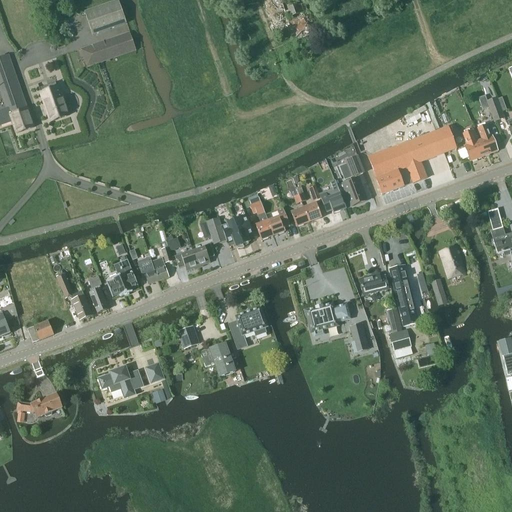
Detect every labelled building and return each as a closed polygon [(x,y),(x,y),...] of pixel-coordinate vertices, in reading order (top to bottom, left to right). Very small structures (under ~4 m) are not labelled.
[(250,0),(228,0),(232,11),(251,4),(250,0)] [(93,36),(127,24),(118,1),(85,13),(93,36)] [(297,2),(287,6),(288,11),(290,14),(291,18),(301,14),(297,2)] [(87,68),(136,51),(130,33),(81,50),(87,68)] [(8,55),(0,58),(0,92),(6,109),(0,110),(0,126),(3,125),(13,122),(17,133),(33,128),(8,55)] [(60,88),(41,94),(51,122),(69,116),(67,109),(69,108),(70,106),(70,104),(69,101),(68,100),(66,99),(64,100),(60,88)] [(488,108),(489,109),(490,109),(487,102),(485,96),(478,99),(483,111),(488,108)] [(497,98),(487,102),(490,109),(489,109),(494,123),(505,119),(497,98)] [(433,111),(428,113),(435,132),(440,130),(433,111)] [(478,129),(477,129),(481,140),(479,141),(485,157),(497,152),(492,136),(491,137),(487,125),(485,126),(485,124),(478,127),(478,129)] [(436,133),(444,155),(456,150),(448,128),(436,133)] [(465,149),(458,152),(461,161),(469,158),(470,162),(485,157),(479,141),(476,142),(472,131),(470,132),(470,130),(463,133),(464,135),(462,135),(467,146),(464,147),(465,149)] [(421,163),(444,155),(436,133),(368,158),(382,196),(427,179),(421,163)] [(357,157),(345,161),(352,178),(364,174),(363,172),(358,157),(357,157)] [(358,178),(342,184),(351,207),(367,201),(358,178)] [(332,190),(319,195),(321,198),(325,211),(331,208),(333,214),(346,209),(336,181),(330,183),(332,190)] [(316,186),(309,189),(313,201),(321,198),(319,195),(316,186)] [(296,206),(302,203),(299,196),(293,198),(296,206)] [(261,202),(250,206),(253,215),(257,214),(258,217),(260,225),(256,226),(262,242),(274,237),(268,222),(265,215),(261,202)] [(304,209),(309,224),(322,219),(316,204),(304,209)] [(268,222),(274,237),(286,233),(283,227),(289,225),(283,209),(277,211),(279,217),(268,222)] [(297,228),(309,224),(304,209),(291,214),(297,228)] [(233,220),(244,248),(249,245),(249,243),(250,243),(248,238),(250,236),(253,235),(247,218),(241,221),(241,220),(239,220),(234,220),(233,220)] [(206,223),(210,232),(214,246),(227,241),(219,219),(206,223)] [(244,249),(244,248),(233,220),(233,221),(228,224),(229,224),(227,225),(228,226),(222,228),(229,245),(232,243),(235,243),(237,248),(238,248),(238,249),(244,249)] [(206,223),(200,225),(202,233),(208,231),(206,223)] [(511,234),(505,236),(504,229),(491,233),(498,256),(503,254),(504,257),(511,256),(511,260),(511,234)] [(167,242),(160,244),(166,264),(173,262),(170,252),(167,242)] [(122,245),(116,248),(119,256),(126,254),(122,245)] [(193,252),(198,268),(210,264),(209,259),(215,257),(210,245),(203,247),(204,248),(193,252)] [(449,281),(466,275),(456,247),(439,253),(449,281)] [(130,252),(129,253),(133,261),(138,259),(134,251),(130,252)] [(187,272),(198,268),(193,252),(182,256),(182,255),(175,257),(179,269),(185,267),(187,272)] [(150,258),(137,263),(143,277),(145,276),(148,285),(159,282),(152,263),(150,258)] [(162,259),(152,263),(159,282),(169,278),(162,259)] [(114,281),(107,284),(113,298),(113,297),(119,295),(120,297),(133,292),(132,290),(138,287),(138,288),(139,288),(128,261),(121,264),(125,275),(119,278),(113,280),(114,281)] [(389,271),(393,283),(404,328),(419,324),(405,267),(389,271)] [(422,273),(416,275),(420,288),(426,286),(422,273)] [(65,275),(57,278),(66,299),(72,297),(73,300),(71,301),(80,322),(92,317),(84,296),(83,293),(77,295),(74,296),(65,275)] [(380,278),(379,275),(360,280),(364,297),(388,291),(385,277),(380,278)] [(98,314),(109,310),(99,286),(101,285),(98,277),(88,281),(93,292),(89,293),(98,314)] [(441,278),(431,281),(438,306),(448,303),(441,278)] [(315,302),(304,305),(310,330),(312,329),(313,334),(323,331),(322,326),(340,322),(339,317),(354,313),(350,297),(335,301),(334,297),(322,300),(322,299),(315,301),(315,302)] [(0,314),(0,315),(0,338),(10,334),(6,322),(18,318),(14,305),(0,310),(0,314)] [(237,322),(229,325),(236,344),(246,341),(244,337),(255,333),(256,337),(267,334),(265,329),(267,328),(261,308),(236,317),(237,322)] [(396,309),(386,312),(392,335),(390,335),(389,335),(393,352),(394,352),(396,359),(396,360),(413,355),(411,348),(412,348),(407,330),(402,331),(396,309)] [(365,321),(354,324),(357,337),(355,338),(357,345),(370,341),(365,321)] [(34,327),(27,330),(33,343),(33,344),(54,336),(52,333),(48,322),(34,327)] [(179,332),(185,350),(198,345),(192,328),(185,330),(179,332)] [(511,342),(511,338),(499,341),(503,357),(511,354),(511,342)] [(235,373),(231,360),(229,356),(234,354),(232,349),(227,350),(225,344),(209,350),(210,350),(201,353),(206,368),(214,365),(219,379),(235,373)] [(511,354),(503,357),(508,376),(511,375),(511,354)] [(158,365),(147,369),(152,385),(164,381),(158,365)] [(100,380),(103,390),(109,388),(112,394),(121,390),(124,400),(136,396),(135,391),(143,388),(137,373),(128,376),(125,368),(111,373),(112,375),(100,380)] [(62,409),(56,394),(30,405),(18,404),(18,405),(17,409),(17,412),(18,412),(18,414),(19,415),(18,423),(24,424),(25,415),(23,414),(24,413),(31,414),(34,413),(37,420),(62,409)]
